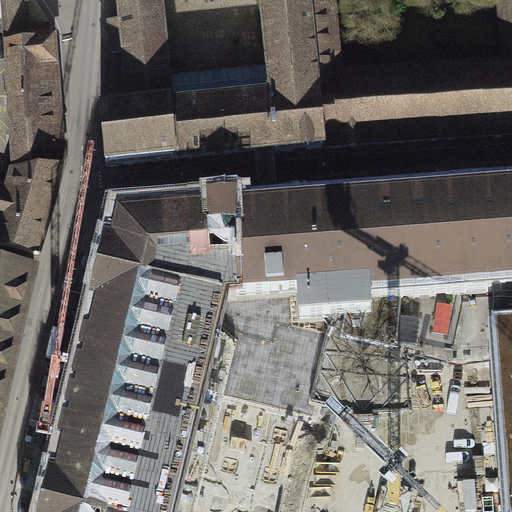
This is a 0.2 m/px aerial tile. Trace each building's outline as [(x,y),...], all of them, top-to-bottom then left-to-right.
[(0,266),(34,274),(64,168),(55,36),(51,27),(28,27),(23,0),(4,0),(9,40),(14,171),(8,192),(0,188),(0,266)] [(118,0),(120,21),(108,20),(113,53),(108,55),(101,111),(107,169),(256,152),(274,151),(274,154),(325,150),(320,98),(319,78),(312,0),(118,0)] [(341,76),(333,0),(312,0),(319,78),(341,76)] [(511,0),(502,0),(508,58),(341,76),(319,78),(320,98),(511,79),(511,0)] [(511,79),(320,98),(325,150),(511,136),(511,79)] [(258,179),(260,200),(279,198),(278,178),(274,154),(274,151),(256,152),(258,179)] [(511,184),(470,186),(279,198),(260,200),(242,201),(243,226),(243,247),(243,266),(243,302),(301,298),(303,325),(379,319),(378,302),(478,294),(511,291),(511,184)] [(117,217),(101,273),(157,286),(231,303),(243,302),(243,266),(243,247),(243,226),(242,201),(210,204),(210,210),(117,217)] [(0,430),(34,274),(0,266),(0,430)] [(181,511),(231,303),(157,286),(101,273),(44,511),(181,511)] [(511,325),(499,326),(511,504),(511,325)]
